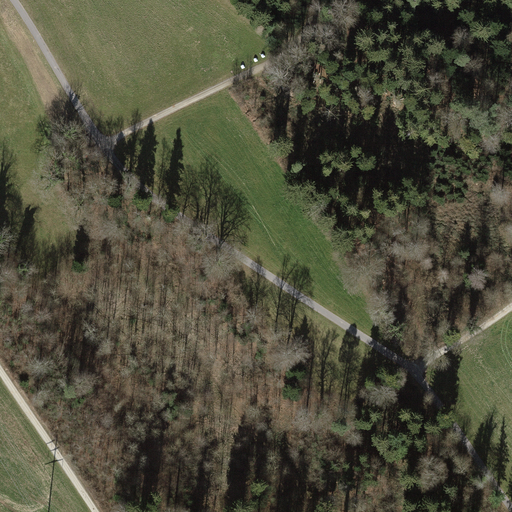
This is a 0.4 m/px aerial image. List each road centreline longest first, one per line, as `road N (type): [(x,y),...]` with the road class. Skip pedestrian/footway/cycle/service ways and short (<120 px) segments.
road 1 (track): [(511,506),(412,367),(162,207),(125,175),(14,0)]
road 2 (track): [(238,77),(343,207),(412,310),(426,359)]
road 3 (track): [(313,511),(304,482),(230,398),(122,240)]
road 4 (track): [(315,0),(306,26),(265,64),(101,147)]
road 5 (track): [(95,511),(0,369)]
